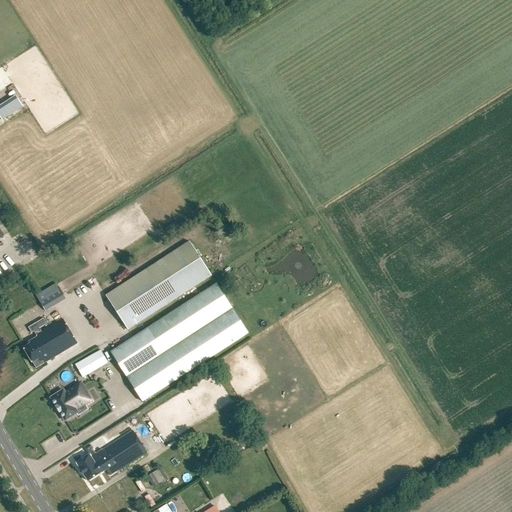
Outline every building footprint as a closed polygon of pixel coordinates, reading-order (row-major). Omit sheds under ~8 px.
[(127,331),(211,276),(189,242),(105,296),(127,331)] [(142,403),(248,334),(217,284),(110,353),(142,403)] [(46,311),(66,298),(58,286),(38,298),(46,311)] [(30,344),(22,349),(32,364),(33,364),(36,369),(77,344),(63,320),(41,333),(38,329),(47,324),(44,319),(28,328),(32,333),(34,332),(36,336),(37,338),(29,343),(30,344)] [(82,378),(88,375),(107,364),(100,351),(75,365),(82,378)] [(63,390),(51,398),(56,407),(59,413),(60,412),(65,421),(77,413),(75,410),(90,400),(80,384),(65,394),(63,390)] [(93,463),(81,471),(88,482),(106,471),(109,476),(118,471),(119,471),(147,453),(133,431),(102,451),(102,450),(96,454),(91,447),(85,450),(88,455),(93,463)] [(76,464),(81,471),(93,463),(88,455),(76,464)] [(162,468),(154,473),(161,483),(169,478),(162,468)] [(153,486),(158,483),(152,472),(147,476),(153,486)]
